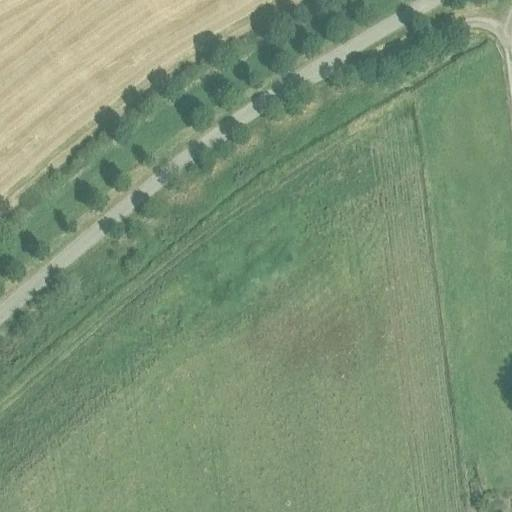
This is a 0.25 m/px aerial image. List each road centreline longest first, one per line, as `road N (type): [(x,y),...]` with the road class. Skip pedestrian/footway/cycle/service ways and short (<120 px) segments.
road 1 (unclassified): [(0,314),(108,219),(302,79)]
road 2 (unclassified): [(511,13),(503,36),(481,21),(458,22),(302,79)]
road 3 (unclassified): [(302,79),(440,0)]
